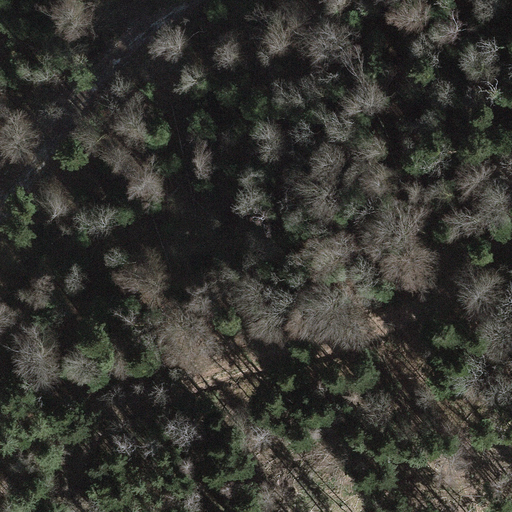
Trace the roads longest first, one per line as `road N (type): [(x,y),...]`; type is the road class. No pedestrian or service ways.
road 1 (track): [(68,511),(72,460),(96,424),(370,328),(419,305),(511,232)]
road 2 (track): [(188,0),(145,28),(96,79),(0,208)]
